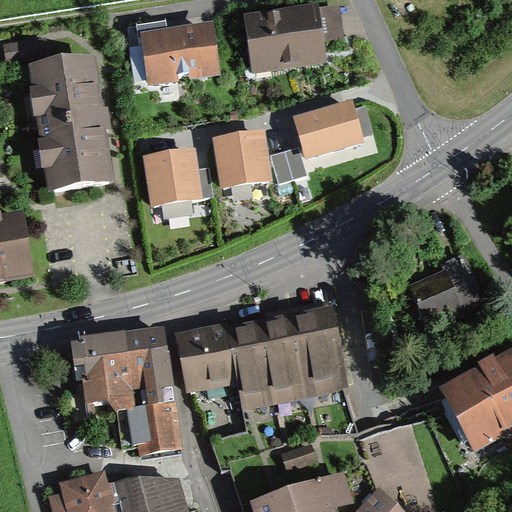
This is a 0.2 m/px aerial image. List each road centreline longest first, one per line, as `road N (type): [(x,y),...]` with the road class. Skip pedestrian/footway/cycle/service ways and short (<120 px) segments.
road 1 (tertiary): [(441,165),(330,235),(238,275),(0,337)]
road 2 (residential): [(441,165),(364,0)]
road 3 (residential): [(511,285),(441,165)]
